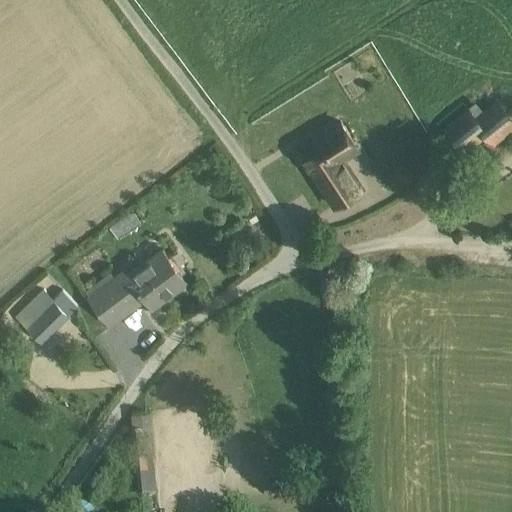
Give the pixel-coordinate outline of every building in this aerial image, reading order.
[(482,115),(475,121),(485,134),(492,143),(511,127),(511,119),(498,102),(482,115)] [(475,106),(447,129),(464,151),(485,134),(475,121),(482,115),(475,106)] [(341,122),(312,141),(311,139),(296,148),(309,170),(311,169),(335,206),(362,189),(337,152),(353,142),(341,122)] [(125,270),(89,298),(108,323),(144,297),(151,306),(185,280),(174,265),(175,265),(163,248),(128,274),(125,270)] [(44,290),(16,317),(28,328),(55,301),(44,290)] [(55,301),(28,328),(40,341),(67,314),(55,301)] [(131,425),(139,492),(156,491),(148,423),(131,425)]
